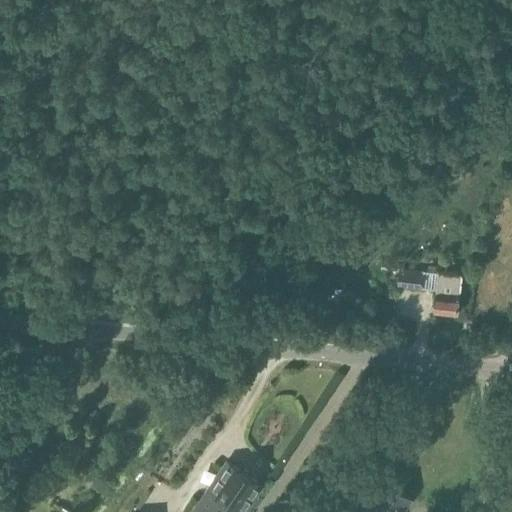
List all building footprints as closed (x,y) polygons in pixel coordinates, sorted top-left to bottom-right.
[(399,269),(398,286),(421,288),(423,272),(399,269)] [(423,272),(421,288),(436,290),(434,311),(458,314),(462,282),(462,275),(454,274),(443,273),(443,274),(423,272)] [(337,287),(335,296),(339,297),(339,298),(355,302),(357,291),(341,287),(341,288),(337,287)] [(209,489),(206,487),(197,501),(213,511),(217,511),(226,501),(239,510),(259,483),(228,461),(209,489)] [(370,499),(365,496),(354,511),(400,511),(411,496),(385,478),(370,499)] [(217,511),(213,511),(197,501),(189,511),(241,511),(239,510),(226,501),(217,511)]
